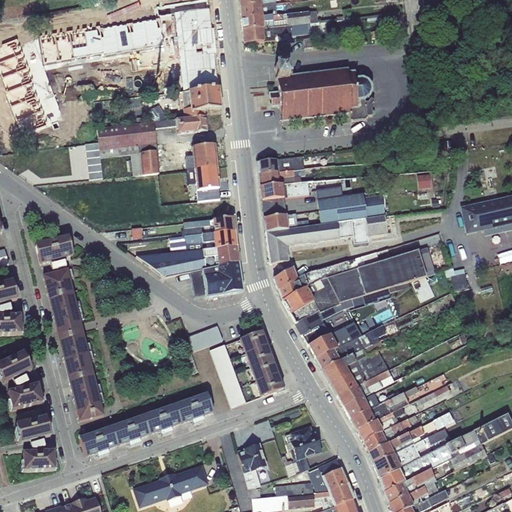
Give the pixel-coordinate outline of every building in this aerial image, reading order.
[(274,0),(238,0),(239,9),(275,5),(274,0)] [(441,0),(422,0),(424,12),(442,10),(441,0)] [(134,44),(135,58),(162,56),(161,49),(171,48),(168,1),(146,3),(146,5),(114,8),(117,45),(134,44)] [(181,33),(194,32),(193,15),(170,17),(169,1),(170,26),(180,25),(181,33)] [(202,32),(202,30),(211,30),(211,6),(195,5),(195,31),(202,32)] [(276,16),(275,5),(239,9),(241,20),(276,16)] [(93,8),(66,12),(73,67),(101,63),(93,8)] [(347,10),(342,11),(343,17),(336,18),(336,22),(348,21),(347,10)] [(442,10),(424,12),(425,25),(446,22),(444,10),(442,10)] [(316,12),(276,16),(241,20),(242,32),(317,24),(316,12)] [(317,25),(317,24),(242,32),(243,45),(275,41),(274,36),(290,35),(290,36),(310,34),(309,28),(319,27),(318,25),(317,25)] [(320,38),(303,40),(303,41),(304,41),(305,49),(304,49),(321,47),(320,39),(321,39),(320,38)] [(216,72),(215,39),(192,40),(193,73),(216,72)] [(276,81),(278,94),(270,95),(270,101),(271,107),(279,107),(281,121),(349,113),(349,115),(350,123),(351,123),(351,122),(365,120),(365,121),(366,121),(366,117),(372,116),(370,105),(373,102),(368,98),(367,97),(369,93),(370,93),(370,92),(369,92),(369,88),(370,88),(369,87),(368,87),(366,84),(367,83),(366,82),(365,83),(361,82),(361,80),(360,80),(360,81),(355,82),(354,81),(353,81),(353,73),(351,73),(352,75),(346,75),(346,73),(347,73),(347,72),(346,72),(346,70),(344,70),(344,72),(289,78),(289,77),(290,77),(290,76),(290,75),(290,74),(290,73),(289,72),(288,72),(287,72),(287,70),(287,69),(287,66),(285,66),(284,67),(277,68),(277,67),(274,68),(274,70),(275,71),(276,77),(275,78),(276,81)] [(220,110),(218,89),(181,93),(184,120),(204,118),(204,112),(220,110)] [(164,114),(152,116),(153,123),(165,122),(164,114)] [(0,128),(16,132),(18,118),(1,115),(0,118),(0,128)] [(206,132),(204,118),(184,120),(165,122),(153,123),(96,129),(98,151),(156,145),(154,130),(175,128),(176,135),(206,132)] [(97,144),(85,146),(89,181),(101,180),(97,144)] [(157,152),(156,145),(98,151),(99,160),(130,156),(130,155),(157,152)] [(214,146),(191,148),(194,170),(216,168),(214,146)] [(159,174),(157,152),(130,155),(130,156),(131,161),(131,173),(132,177),(159,174)] [(257,163),(258,175),(304,170),(303,158),(257,163)] [(186,171),(187,185),(195,185),(197,203),(220,200),(216,168),(194,170),(186,171)] [(258,175),(259,188),(301,184),(300,178),(305,177),(305,175),(316,174),(315,169),(304,170),(258,175)] [(430,175),(417,176),(418,189),(431,188),(430,175)] [(259,188),(261,202),(283,199),(309,196),(307,183),(301,184),(259,188)] [(316,191),(317,201),(342,198),(341,188),(316,191)] [(317,201),(320,226),(384,217),(381,197),(363,199),(363,195),(342,198),(317,201)] [(511,196),(459,209),(465,236),(511,225),(511,196)] [(261,202),(262,212),(284,210),(283,199),(261,202)] [(284,210),(262,212),(263,219),(264,233),(308,228),(308,222),(296,223),(295,215),(285,216),(284,210)] [(308,228),(264,233),(269,265),(289,263),(287,248),(353,240),(353,246),(368,244),(367,238),(387,236),(384,217),(320,226),(308,228)] [(184,238),(234,233),(232,219),(183,225),(184,238)] [(37,220),(33,225),(43,232),(47,226),(37,220)] [(141,230),(132,231),(133,241),(142,240),(141,230)] [(170,254),(236,247),(234,233),(184,238),(168,240),(170,254)] [(68,238),(35,246),(39,264),(49,262),(63,258),(73,256),(68,238)] [(189,274),(238,264),(236,247),(170,254),(135,258),(163,279),(164,279),(189,274)] [(281,302),(295,326),(318,312),(319,314),(339,304),(352,301),(362,298),(408,284),(435,276),(427,248),(379,263),(320,281),(281,302)] [(277,291),(281,302),(320,281),(379,263),(376,254),(306,275),(297,280),(277,291)] [(63,258),(49,262),(52,274),(67,271),(63,258)] [(238,264),(189,274),(194,299),(212,295),(213,299),(217,298),(242,294),(242,288),(238,264)] [(273,280),(277,291),(297,280),(293,268),(273,280)] [(453,270),(443,272),(445,279),(450,278),(453,292),(467,290),(464,270),(453,272),(453,270)] [(52,274),(43,277),(47,294),(49,293),(50,298),(72,292),(67,271),(52,274)] [(0,305),(6,304),(16,301),(12,283),(0,285),(0,305)] [(409,289),(408,284),(362,298),(364,306),(378,303),(377,299),(390,296),(389,295),(409,289)] [(77,313),(72,292),(50,298),(47,298),(52,317),(53,319),(77,313)] [(307,347),(315,360),(361,337),(354,324),(330,337),(329,336),(332,334),(329,329),(326,331),(321,322),(342,311),(353,308),(352,301),(339,304),(319,314),(318,312),(295,326),(307,347)] [(0,317),(10,318),(6,304),(0,305),(0,317)] [(80,323),(77,313),(53,319),(53,321),(56,335),(58,340),(82,334),(81,329),(80,323)] [(0,317),(0,336),(21,336),(20,317),(10,318),(0,317)] [(315,360),(321,371),(379,342),(378,339),(386,335),(381,327),(361,337),(315,360)] [(217,328),(188,338),(193,353),(222,342),(217,328)] [(261,333),(239,341),(244,356),(267,347),(261,333)] [(88,354),(82,334),(58,340),(63,360),(88,354)] [(321,371),(336,397),(387,371),(377,352),(392,345),(389,338),(379,342),(321,371)] [(224,347),(209,352),(230,409),(245,404),(224,347)] [(272,362),(267,347),(244,356),(249,370),(272,362)] [(31,371),(23,354),(0,364),(0,378),(3,385),(11,381),(21,376),(31,371)] [(93,375),(88,354),(63,360),(68,381),(93,375)] [(277,376),(272,362),(249,370),(255,384),(277,376)] [(336,397),(342,408),(372,394),(393,383),(387,371),(336,397)] [(98,396),(93,375),(68,381),(73,402),(98,396)] [(11,381),(16,391),(28,389),(21,376),(11,381)] [(282,390),(277,376),(255,384),(260,398),(282,390)] [(42,404),(37,386),(28,389),(16,391),(7,394),(12,412),(42,404)] [(447,386),(415,403),(417,407),(449,391),(447,386)] [(355,431),(356,432),(401,409),(408,405),(405,400),(418,393),(415,387),(378,406),(350,421),(350,422),(351,422),(352,425),(353,425),(356,431),(355,431)] [(342,408),(350,421),(378,406),(372,394),(342,408)] [(103,417),(98,396),(73,402),(73,403),(74,403),(79,423),(103,417)] [(207,396),(175,407),(181,424),(191,421),(202,417),(213,413),(207,396)] [(175,407),(143,418),(149,435),(159,432),(170,428),(181,424),(175,407)] [(356,432),(362,443),(398,424),(395,419),(404,414),(401,409),(356,432)] [(40,410),(16,416),(17,421),(42,415),(40,410)] [(448,413),(432,422),(437,431),(453,423),(448,413)] [(362,443),(367,454),(407,434),(405,430),(411,427),(409,425),(417,421),(414,415),(398,424),(362,443)] [(378,479),(383,494),(430,471),(448,462),(481,445),(511,430),(511,425),(507,415),(420,459),(378,479)] [(202,417),(191,421),(193,426),(204,422),(202,417)] [(143,418),(111,429),(117,446),(127,443),(139,439),(149,435),(143,418)] [(20,445),(29,443),(40,440),(50,437),(45,419),(15,426),(20,445)] [(367,454),(373,465),(421,441),(419,437),(424,435),(420,427),(407,434),(367,454)] [(172,433),(170,428),(159,432),(161,437),(172,433)] [(310,428),(285,437),(287,444),(285,445),(287,453),(289,453),(293,462),(291,463),(291,461),(287,463),(285,457),(281,458),(289,479),(309,470),(305,458),(321,453),(317,442),(314,442),(310,428)] [(111,429),(79,440),(85,458),(96,454),(107,450),(117,446),(111,429)] [(444,431),(427,440),(430,447),(448,437),(444,431)] [(141,444),(139,439),(127,443),(129,448),(141,444)] [(40,440),(29,443),(32,454),(44,454),(40,440)] [(373,465),(378,479),(420,459),(417,453),(426,448),(422,440),(421,441),(373,465)] [(487,456),(481,445),(448,462),(453,473),(487,456)] [(258,446),(237,453),(247,490),(250,489),(254,489),(260,488),(256,472),(266,469),(258,446)] [(109,455),(107,450),(96,454),(98,459),(109,455)] [(54,472),(53,453),(44,454),(32,454),(22,454),(23,473),(54,472)] [(327,493),(347,485),(336,461),(308,474),(311,480),(316,478),(320,488),(312,488),(311,484),(275,488),(276,498),(327,493)] [(160,482),(133,491),(139,510),(166,501),(166,503),(182,497),(181,496),(207,487),(201,468),(174,477),(173,475),(160,479),(160,482)] [(387,505),(388,506),(433,483),(435,482),(430,471),(383,494),(384,498),(385,498),(387,504),(387,505)] [(403,511),(421,503),(420,501),(428,497),(428,496),(438,491),(433,483),(388,506),(387,506),(389,508),(388,509),(389,511),(403,511)] [(322,511),(353,500),(347,485),(327,493),(276,498),(260,500),(250,501),(251,511),(280,511),(314,509),(314,507),(322,506),(322,511)] [(508,489),(498,494),(501,500),(511,494),(508,489)] [(247,491),(250,501),(260,500),(260,490),(247,491)] [(427,500),(431,508),(449,499),(445,491),(427,500)] [(71,504),(71,506),(73,511),(99,511),(95,499),(86,503),(85,500),(71,504)] [(357,511),(353,500),(322,511),(357,511)] [(422,511),(431,508),(427,500),(421,503),(403,511),(422,511)]
